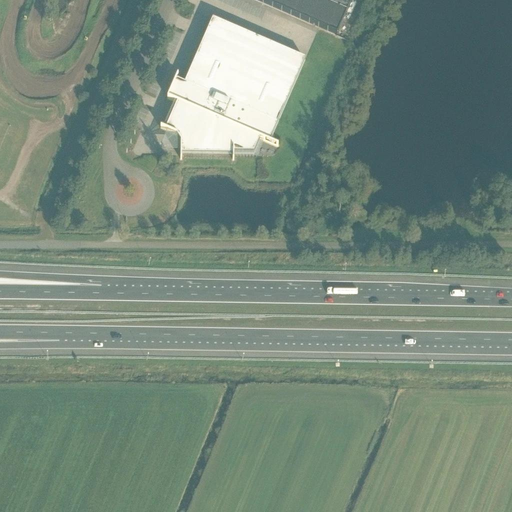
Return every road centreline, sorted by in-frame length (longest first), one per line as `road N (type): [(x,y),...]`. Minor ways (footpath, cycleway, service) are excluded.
road 1 (unclassified): [(511,244),(0,245)]
road 2 (motorway): [(58,333),(511,340)]
road 3 (motorway): [(511,299),(101,293)]
road 4 (unclassified): [(117,175),(112,132),(169,0)]
